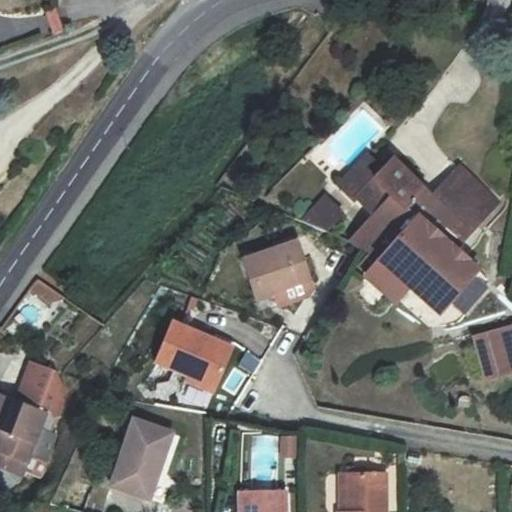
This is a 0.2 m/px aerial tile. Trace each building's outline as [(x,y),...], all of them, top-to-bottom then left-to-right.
[(44,15),(50,35),(62,32),(55,11),(44,15)] [(352,248),(378,261),(406,210),(438,236),(453,215),(433,198),(388,160),(377,173),(364,162),(337,193),(348,203),(345,206),(355,217),(365,209),(371,215),(352,248)] [(459,170),(433,198),(453,215),(438,236),(454,250),(494,203),(459,170)] [(322,200),(317,205),(298,222),(305,226),(323,235),(337,218),(322,200)] [(406,210),(378,261),(376,263),(393,272),(403,253),(418,265),(400,283),(419,303),(438,284),(452,294),(471,272),(435,240),(438,236),(406,210)] [(240,259),(254,298),(270,292),(305,280),(290,240),(240,259)] [(489,286),(471,272),(452,294),(468,308),(489,286)] [(37,279),(28,291),(53,309),(62,297),(37,279)] [(305,280),(270,292),(274,305),(303,294),(307,287),(305,280)] [(155,372),(185,384),(189,374),(224,387),(238,350),(173,327),(155,372)] [(499,392),(511,387),(511,340),(485,350),(499,392)] [(0,470),(23,476),(25,467),(29,453),(47,458),(55,430),(37,425),(41,409),(44,409),(55,404),(59,388),(44,367),(21,361),(11,399),(0,396),(0,470)] [(220,398),(224,387),(189,374),(185,384),(220,398)] [(122,424),(105,488),(141,498),(158,433),(122,424)] [(279,436),(279,460),(295,460),(296,437),(279,436)] [(48,458),(47,458),(29,453),(25,467),(43,475),(48,458)] [(382,511),(382,471),(343,471),(342,509),(336,509),(335,511),(382,511)] [(64,511),(85,511),(93,490),(82,486),(79,496),(70,493),(64,511)] [(238,511),(281,511),(282,488),(239,487),(238,511)]
